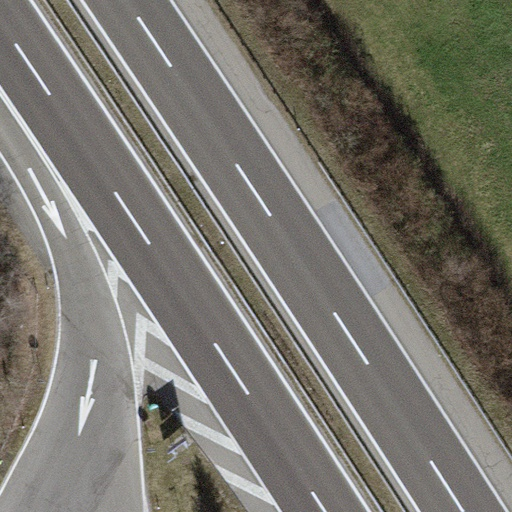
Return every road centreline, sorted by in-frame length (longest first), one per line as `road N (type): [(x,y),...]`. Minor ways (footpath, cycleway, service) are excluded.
road 1 (motorway): [(460,511),(128,0)]
road 2 (motorway): [(0,26),(321,511)]
road 3 (motorway): [(0,97),(57,210),(87,299),(95,380),(85,455)]
